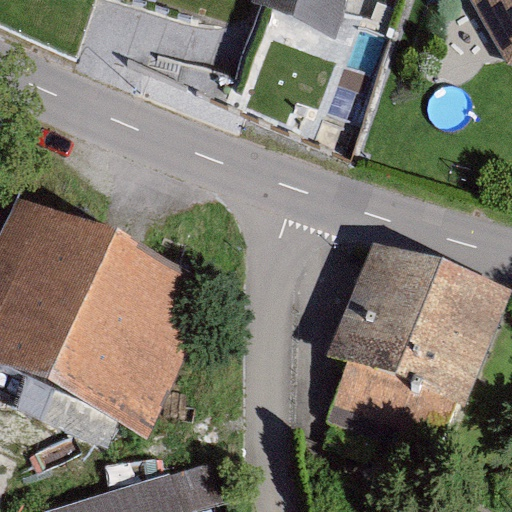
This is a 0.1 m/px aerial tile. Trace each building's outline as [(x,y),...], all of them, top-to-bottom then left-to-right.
[(262,0),(260,4),(270,8),(339,35),(352,0),(262,0)] [(511,0),(469,0),(511,67),(511,0)] [(339,35),(270,8),(252,54),(232,104),(319,138),(357,42),(339,35)] [(223,297),(23,208),(0,260),(0,371),(158,442),(223,297)] [(511,298),(373,246),(331,359),(351,366),(329,427),(447,471),(511,298)] [(217,466),(72,511),(208,511),(230,505),(217,466)]
